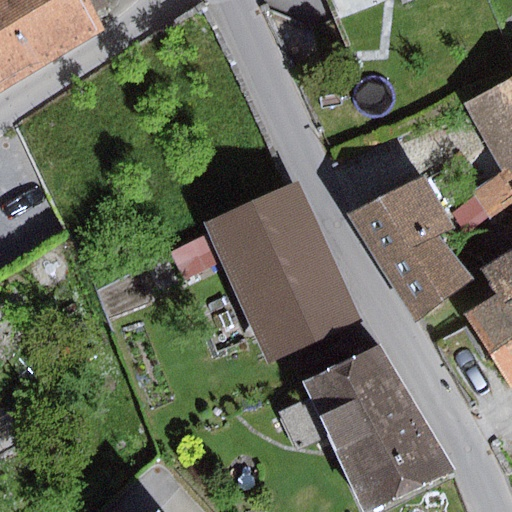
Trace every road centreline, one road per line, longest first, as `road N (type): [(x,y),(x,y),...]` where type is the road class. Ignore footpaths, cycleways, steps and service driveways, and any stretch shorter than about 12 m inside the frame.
road 1 (residential): [(239,0),(495,511)]
road 2 (residential): [(0,116),(166,0)]
